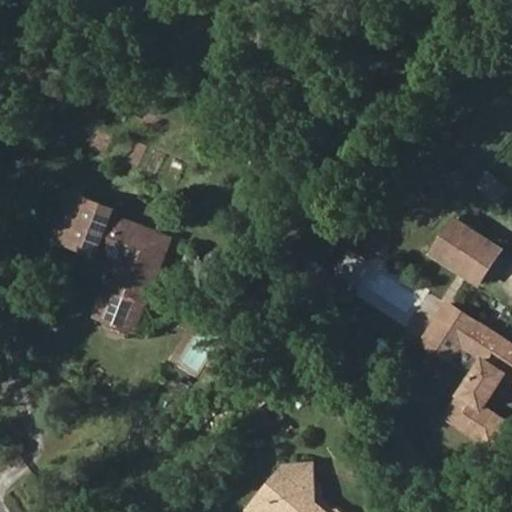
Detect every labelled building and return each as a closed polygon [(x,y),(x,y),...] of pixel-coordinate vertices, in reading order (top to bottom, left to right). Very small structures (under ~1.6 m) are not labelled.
[(493,170),(482,179),(497,197),(508,188),(493,170)] [(67,190),(49,236),(64,244),(85,197),(67,190)] [(64,244),(116,265),(99,300),(145,320),(171,256),(160,250),(167,233),(112,210),(110,207),(85,197),(64,244)] [(507,248),(462,218),(442,248),(487,277),(507,248)] [(21,230),(0,230),(0,265),(21,265),(21,230)] [(171,256),(179,239),(167,233),(160,250),(171,256)] [(359,279),(371,256),(351,245),(339,268),(359,279)] [(388,275),(380,289),(413,309),(421,295),(388,275)] [(511,333),(457,297),(430,338),(459,357),(471,340),(493,354),(456,412),(500,441),(511,422),(511,415),(491,402),(511,370),(511,333)] [(139,334),(145,320),(99,300),(94,313),(139,334)] [(318,462),(289,464),(255,511),(346,511),(345,511),(340,511),(336,511),(318,493),(318,462)]
